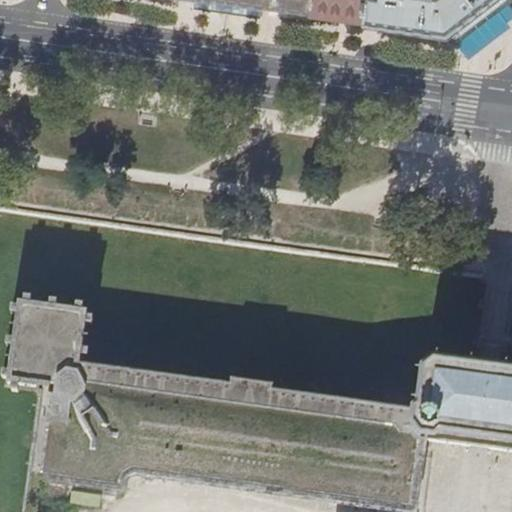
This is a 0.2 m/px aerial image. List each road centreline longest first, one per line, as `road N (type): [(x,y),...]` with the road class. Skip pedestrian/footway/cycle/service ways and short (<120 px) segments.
road 1 (primary): [(0,56),(105,73),(292,81)]
road 2 (primary): [(292,81),(204,49),(44,24)]
road 3 (primary): [(292,81),(511,109)]
